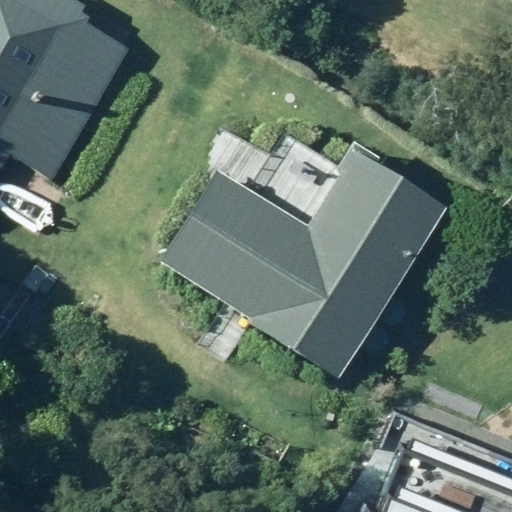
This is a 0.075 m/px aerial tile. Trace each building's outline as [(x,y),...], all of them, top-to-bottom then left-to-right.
[(50,181),(125,47),(77,21),(80,15),(52,0),(0,0),(0,164),(6,154),(50,181)] [(302,195),(316,183),(316,166),(304,153),(288,153),(276,163),(274,181),(286,193),(302,195)] [(335,382),(441,211),(350,154),(304,229),(215,174),(157,266),(245,321),(242,324),(335,382)] [(34,267),(22,282),(35,292),(47,277),(34,267)] [(364,511),(510,511),(511,508),(511,487),(393,441),(364,511)]
